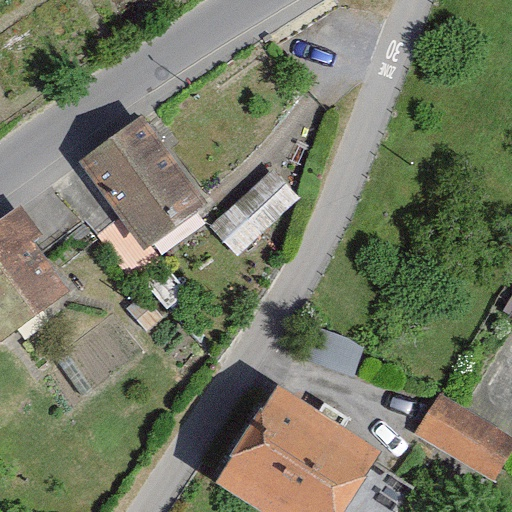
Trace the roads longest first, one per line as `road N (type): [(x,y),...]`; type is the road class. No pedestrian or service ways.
road 1 (residential): [(137,511),(325,229),(411,0)]
road 2 (residential): [(263,0),(0,174)]
